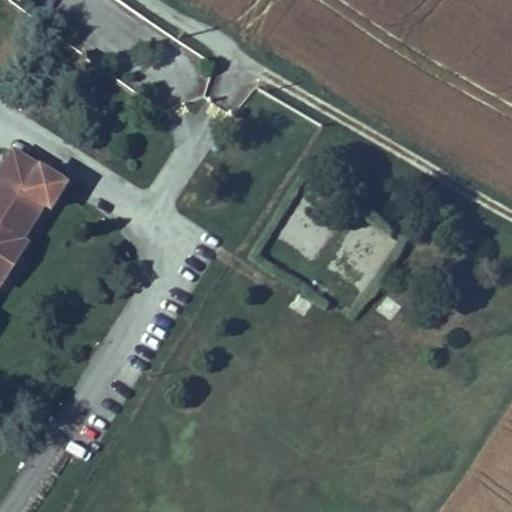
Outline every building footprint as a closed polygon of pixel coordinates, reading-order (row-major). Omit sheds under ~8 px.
[(0,323),(7,313),(10,315),(19,302),(15,299),(25,285),(29,287),(38,273),(35,270),(58,234),(62,236),(78,213),(28,180),(0,223),(0,323)] [(301,254),(331,266),(354,209),(301,187),(282,233),(305,243),(301,254)] [(359,206),(329,273),(370,291),(399,224),(359,206)] [(38,273),(62,236),(58,234),(35,270),(38,273)] [(19,302),(29,287),(25,285),(15,299),(19,302)] [(297,293),(289,307),(305,317),(313,303),(297,293)] [(386,295),(376,310),(391,320),(401,305),(386,295)] [(0,331),(10,315),(7,313),(0,323),(0,331)]
